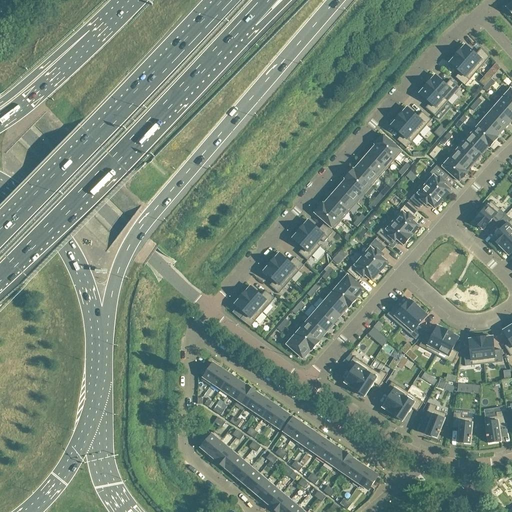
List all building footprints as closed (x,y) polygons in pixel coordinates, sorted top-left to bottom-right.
[(476,54),(466,45),(457,55),(476,72),(490,57),(481,48),(476,54)] [(465,85),(476,72),(457,55),(450,63),(460,72),(456,77),(465,85)] [(488,71),(484,77),(489,81),(491,79),(493,76),(488,71)] [(435,75),(427,85),(447,102),(460,87),(450,79),(446,84),(435,75)] [(447,102),(427,85),(420,93),(430,102),(425,108),(435,116),(447,102)] [(511,89),(509,87),(502,96),(511,104),(511,89)] [(494,104),(511,120),(511,119),(511,104),(502,96),(494,104)] [(486,113),(504,129),(511,120),(494,104),(486,113)] [(407,108),(400,116),(419,134),(431,120),(422,111),(418,117),(407,108)] [(504,129),(486,113),(479,122),(497,137),(504,129)] [(419,134),(400,116),(392,126),(402,135),(397,140),(407,148),(419,134)] [(489,146),(490,147),(498,138),(497,137),(479,122),(471,130),(489,146)] [(465,141),(481,155),(489,146),(471,130),(463,139),(465,141)] [(383,135),(376,144),(394,160),(402,151),(383,135)] [(465,141),(458,149),(474,163),(481,155),(465,141)] [(394,160),(376,144),(375,144),(376,145),(369,153),(387,169),(394,160)] [(466,172),(467,171),(474,163),(458,149),(457,147),(449,156),(466,172)] [(387,169),(369,153),(361,162),(379,177),(387,169)] [(449,156),(441,165),(459,181),(468,172),(467,171),(466,172),(449,156)] [(379,177),(361,162),(354,170),(353,169),(353,170),(372,186),(379,177)] [(448,176),(437,165),(430,173),(432,174),(424,183),(426,185),(426,184),(443,199),(451,191),(444,185),(446,182),(444,180),(448,176)] [(372,186),(353,170),(345,178),(364,194),(372,186)] [(364,194),(345,178),(345,179),(346,179),(339,187),(357,203),(364,194)] [(428,202),(435,208),(443,199),(426,184),(426,185),(418,193),(417,192),(410,199),(420,208),(424,203),(426,205),(428,202)] [(357,203),(339,187),(331,196),(349,212),(357,203)] [(349,212),(331,196),(324,204),(323,203),(323,204),(342,220),(349,212)] [(492,219),(497,223),(506,214),(491,202),(474,221),(483,229),(492,219)] [(407,203),(393,219),(412,236),(412,235),(420,227),(413,221),(415,218),(413,217),(417,212),(407,203)] [(342,220),(323,204),(315,213),(334,229),(342,220)] [(501,246),(511,235),(511,220),(506,214),(497,223),(502,228),(492,238),(501,246)] [(404,245),(412,236),(393,219),(385,227),(384,226),(377,234),(388,244),(393,239),(395,241),(397,239),(404,245)] [(309,220),(299,231),(319,248),(320,246),(317,243),(320,239),(324,242),(333,232),(323,224),(319,229),(309,220)] [(363,228),(358,234),(362,237),(367,232),(363,228)] [(308,261),(319,248),(299,231),(293,238),(303,247),(298,252),(308,261)] [(344,239),(348,242),(353,237),(349,234),(344,239)] [(511,235),(501,246),(509,255),(511,251),(511,235)] [(363,257),(380,271),(381,270),(386,265),(388,262),(381,257),(383,254),(381,252),(385,248),(375,239),(369,246),(371,248),(363,257)] [(280,253),(272,262),(291,279),(304,265),(295,257),(290,262),(280,253)] [(336,256),(333,260),(338,265),(341,261),(336,256)] [(365,274),(372,280),(374,278),(379,273),(380,271),(363,257),(355,265),(353,264),(347,271),(357,280),(361,275),(363,277),(365,274)] [(291,279),(272,262),(264,271),(274,280),(270,285),(279,294),(291,279)] [(346,273),(338,282),(356,298),(364,289),(346,273)] [(349,306),(348,307),(349,308),(357,298),(356,298),(338,282),(331,291),(349,306)] [(251,286),(244,294),(264,311),(275,298),(266,290),(261,295),(251,286)] [(349,306),(331,291),(323,300),(325,302),(325,301),(341,315),(348,307),(349,306)] [(250,327),(264,311),(244,294),(235,304),(245,313),(240,319),(250,327)] [(401,327),(418,307),(409,300),(400,310),(395,305),(387,315),(401,327)] [(318,309),(317,310),(333,324),(341,315),(341,316),(341,315),(325,301),(325,302),(318,309)] [(418,326),(427,315),(418,307),(401,327),(415,339),(423,330),(418,326)] [(316,308),(308,317),(309,319),(310,318),(326,332),(326,333),(326,332),(333,324),(317,310),(318,309),(316,308)] [(326,332),(310,318),(309,319),(303,326),(302,327),(318,341),(319,340),(326,333),(326,332)] [(302,327),(303,326),(301,325),(293,334),(311,350),(311,351),(320,341),(319,340),(318,341),(302,327)] [(511,356),(511,355),(511,325),(503,331),(510,342),(504,346),(511,356)] [(436,355),(448,332),(438,326),(431,338),(425,335),(419,346),(436,355)] [(374,328),(368,334),(373,339),(379,332),(374,328)] [(452,349),(459,337),(448,332),(436,355),(452,363),(458,353),(452,349)] [(293,334),(285,343),(303,358),(311,350),(293,334)] [(494,350),(493,337),(481,338),(484,364),(503,362),(501,350),(494,350)] [(465,366),(484,364),(481,338),(469,339),(471,353),(464,354),(465,366)] [(398,351),(394,357),(399,361),(402,356),(404,355),(398,351)] [(355,388),(369,367),(354,356),(348,366),(353,370),(345,382),(355,388)] [(399,361),(397,365),(402,369),(408,360),(402,356),(399,361)] [(394,357),(388,366),(394,370),(397,365),(399,361),(394,357)] [(212,383),(222,369),(213,363),(212,364),(211,363),(207,360),(198,374),(203,377),(201,380),(211,386),(213,383),(212,383)] [(381,370),(379,373),(369,367),(355,388),(354,390),(364,396),(373,383),(379,387),(387,374),(381,370)] [(221,389),(230,375),(222,369),(212,383),(213,383),(221,389)] [(229,395),(239,380),(230,375),(221,389),(229,395)] [(238,400),(248,386),(247,385),(247,386),(246,385),(239,380),(229,395),(238,400)] [(440,380),(437,387),(444,389),(446,382),(440,380)] [(393,413),(407,391),(392,382),(386,391),(391,394),(383,407),(392,413),(393,413)] [(459,384),(458,391),(465,392),(466,384),(459,384)] [(246,406),(256,391),(248,386),(238,400),(246,406)] [(255,412),(264,397),(256,392),(256,391),(246,406),(255,412)] [(423,402),(407,391),(393,413),(392,413),(391,414),(402,421),(411,408),(416,411),(423,402)] [(263,417),(273,403),(264,397),(255,412),(263,417)] [(271,423),(281,409),(273,403),(263,417),(271,423)] [(425,433),(437,438),(439,432),(440,432),(440,430),(446,413),(435,409),(437,406),(430,403),(424,417),(431,420),(425,433)] [(281,409),(271,423),(280,429),(290,415),(281,409)] [(488,437),(489,443),(501,442),(499,427),(506,426),(504,411),(496,412),(497,416),(485,418),(488,435),(487,435),(487,437),(488,437)] [(453,420),(453,427),(459,428),(458,443),(470,444),(471,437),(472,437),(472,436),(471,436),(473,418),(461,417),(462,414),(454,413),(453,420)] [(284,431),(292,438),(302,423),(293,417),(284,431)] [(311,429),(302,423),(292,438),(301,443),(311,429)] [(319,435),(311,429),(301,443),(309,449),(319,435)] [(220,441),(221,441),(223,438),(214,431),(212,434),(207,430),(197,442),(202,446),(201,447),(207,453),(209,454),(220,441)] [(327,441),(319,435),(309,449),(318,455),(327,441)] [(220,441),(209,454),(216,460),(216,461),(217,461),(228,448),(221,441),(220,441)] [(336,446),(327,441),(318,455),(326,461),(336,446)] [(344,452),(336,446),(326,461),(334,466),(344,452),(344,451),(344,452)] [(224,468),(236,454),(228,448),(217,461),(220,464),(224,468)] [(353,458),(344,452),(334,466),(343,472),(353,458)] [(236,454),(224,468),(225,468),(233,474),(244,461),(236,454)] [(353,458),(343,472),(351,478),(361,464),(353,458)] [(251,467),(244,461),(233,474),(240,480),(251,467)] [(361,464),(351,478),(360,484),(369,470),(361,464)] [(248,487),(259,474),(251,467),(240,480),(244,483),(248,487)] [(378,476),(369,470),(360,484),(368,490),(378,476)] [(267,480),(259,474),(248,487),(256,494),(267,480)] [(275,487),(267,480),(256,494),(264,500),(275,487)] [(283,493),(275,487),(264,500),(271,506),(271,507),(283,493)] [(277,511),(280,511),(290,500),(283,493),(271,507),(277,511)] [(293,511),(298,507),(290,500),(280,511),(293,511)]
